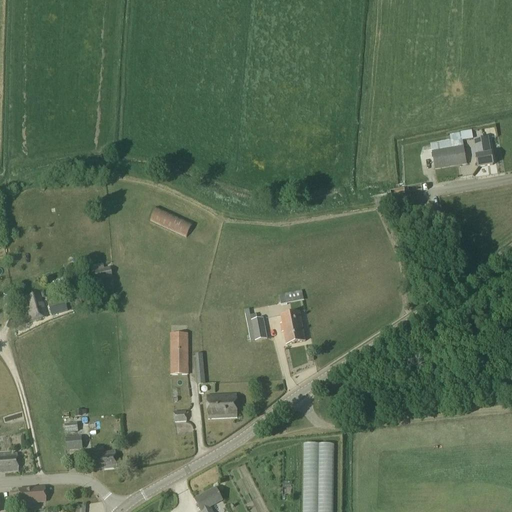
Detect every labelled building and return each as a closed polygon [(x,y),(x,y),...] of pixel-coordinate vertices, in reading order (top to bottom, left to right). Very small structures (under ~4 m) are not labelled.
[(467,164),(463,146),(461,134),(450,136),(452,148),(432,152),(435,170),(467,164)] [(493,165),(491,154),(490,154),(487,138),(474,140),(476,156),(478,167),(493,165)] [(193,223),(157,207),(150,221),(186,237),(193,223)] [(93,282),(111,278),(109,268),(90,272),(93,282)] [(303,301),(301,291),(279,296),(280,305),(303,301)] [(47,317),(40,294),(22,299),(29,322),(47,317)] [(85,298),(86,306),(95,304),(93,296),(85,298)] [(57,306),(49,308),(51,317),(59,314),(57,306)] [(251,316),(249,310),(244,311),(245,317),(247,323),(244,323),(246,333),(248,332),(250,342),(267,339),(263,319),(257,320),(256,315),(251,316)] [(305,342),(299,313),(281,316),(287,345),(305,342)] [(188,375),(188,334),(170,334),(170,375),(188,375)] [(237,418),(236,394),(207,396),(208,419),(237,418)] [(186,422),(185,412),(174,412),(175,423),(186,422)] [(62,425),(63,434),(77,432),(75,423),(62,425)] [(83,450),(81,437),(65,439),(67,452),(83,450)] [(303,444),(301,511),(333,511),(335,444),(303,444)] [(117,467),(115,452),(91,455),(93,470),(117,467)] [(0,473),(18,472),(17,454),(0,454),(0,473)] [(45,502),(44,488),(18,490),(18,493),(9,494),(10,502),(19,501),(19,504),(45,502)] [(222,500),(216,489),(195,500),(201,511),(202,511),(212,511),(210,507),(222,500)]
